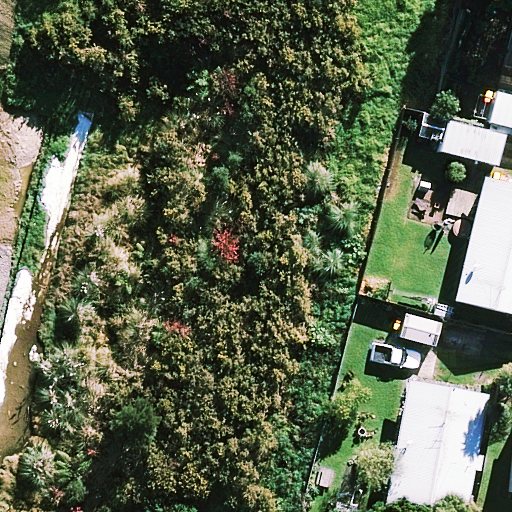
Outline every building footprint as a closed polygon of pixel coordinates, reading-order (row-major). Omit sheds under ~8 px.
[(511,21),(484,132),(511,139),(511,21)] [(501,143),(443,128),(435,161),(493,175),(501,143)] [(511,195),(479,188),(451,310),(511,324),(511,195)] [(405,310),(397,351),(439,359),(447,318),(405,310)] [(462,511),(482,401),(404,387),(381,511),(462,511)]
